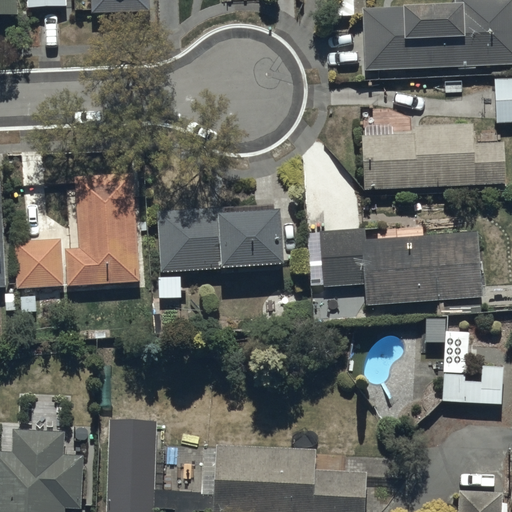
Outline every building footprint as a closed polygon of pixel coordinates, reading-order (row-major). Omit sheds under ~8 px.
[(0,0),(0,10),(16,10),(16,0),(0,0)] [(148,0),(91,0),(92,9),(148,8),(148,0)] [(365,0),(340,0),(341,14),(364,13),(366,66),(458,62),(458,69),(474,69),(474,62),(511,59),(511,0),(407,0),(408,4),(366,6),(365,0)] [(511,75),(495,75),(497,120),(511,119),(511,75)] [(364,121),(366,185),(506,180),(505,139),(476,140),(475,118),(417,120),(417,131),(394,132),(393,120),(364,121)] [(133,170),(76,174),(81,244),(67,245),(69,281),(140,277),(133,170)] [(282,200),(158,207),(161,268),(278,262),(277,257),(285,256),(282,200)] [(366,226),(319,229),(323,285),(364,282),(366,302),(483,294),(478,227),(366,235),(366,226)] [(62,235),(15,236),(16,286),(63,285),(62,235)] [(466,324),(444,324),(445,397),(501,397),(501,361),(483,361),(483,374),(476,374),(476,378),(466,378),(466,324)] [(64,427),(13,425),(12,448),(0,448),(0,511),(67,511),(68,505),(83,506),(84,451),(63,450),(64,427)] [(158,436),(109,435),(107,511),(149,511),(152,511),(153,505),(174,505),(174,510),(193,511),(193,507),(214,508),(213,511),(363,511),(364,478),(401,479),(401,458),(319,456),(319,444),(219,441),(217,488),(157,486),(158,436)]
